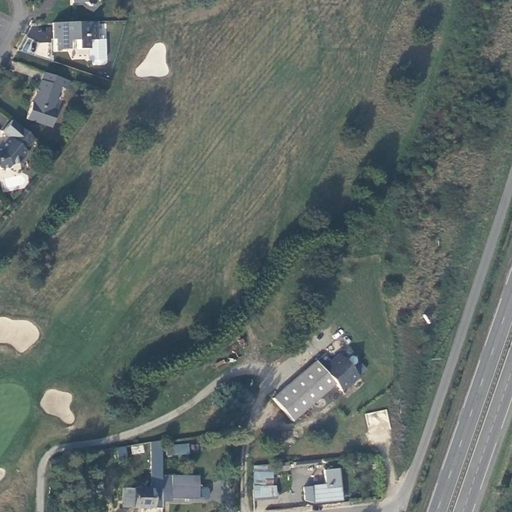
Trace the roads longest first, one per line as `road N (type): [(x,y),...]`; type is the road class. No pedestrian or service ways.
road 1 (unclassified): [(405,511),(511,187)]
road 2 (trunk): [(511,302),(439,511)]
road 3 (trunk): [(465,511),(511,376)]
